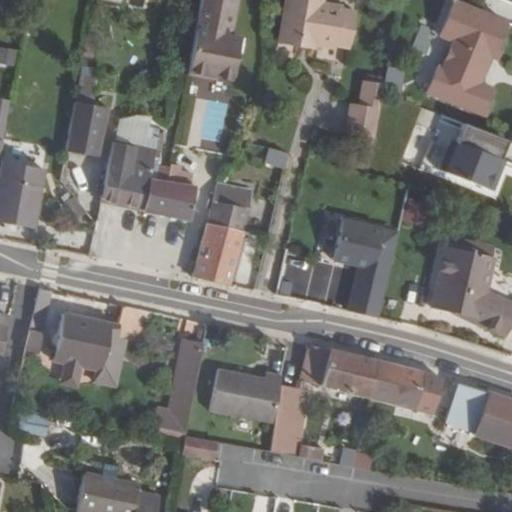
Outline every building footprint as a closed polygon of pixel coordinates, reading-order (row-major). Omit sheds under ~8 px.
[(227,36),(232,0),(197,0),(185,71),(230,79),(237,36),(227,36)] [(327,54),(333,12),(311,8),(313,2),(296,0),(276,0),(269,49),(291,53),(293,44),(306,46),(305,50),(327,54)] [(466,83),(475,56),(486,59),(491,41),(487,40),(494,22),(446,2),(432,37),(446,44),(435,70),(430,67),(419,94),(479,117),(484,103),(481,102),(485,88),(466,83)] [(305,50),(306,46),(293,44),(291,53),(305,55),(305,50)] [(0,64),(15,67),(18,50),(0,47),(0,64)] [(388,66),(386,87),(403,89),(405,68),(388,66)] [(88,103),(93,75),(75,72),(71,100),(88,103)] [(0,94),(8,96),(11,77),(0,74),(0,94)] [(367,142),(376,87),(357,84),(353,107),(345,106),(341,136),(367,142)] [(0,142),(8,96),(0,94),(0,142)] [(100,125),(103,105),(88,103),(71,100),(67,118),(100,125)] [(95,154),(100,125),(67,118),(62,148),(95,154)] [(157,136),(159,127),(151,126),(150,134),(157,136)] [(146,209),(151,180),(146,177),(151,147),(155,148),(157,136),(150,134),(147,147),(107,139),(96,199),(146,209)] [(284,169),(289,154),(268,148),(264,163),(284,169)] [(166,181),(170,163),(158,161),(155,179),(166,181)] [(43,170),(0,162),(0,226),(32,232),(43,170)] [(183,216),(189,185),(166,181),(155,179),(151,178),(151,180),(146,209),(183,216)] [(223,284),(245,191),(210,183),(188,277),(223,284)] [(429,227),(431,203),(404,200),(401,224),(429,227)] [(327,261),(356,267),(347,311),(381,318),(399,229),(336,216),(327,261)] [(511,309),(484,297),(492,260),(442,250),(429,310),(446,314),(504,340),(509,329),(511,330),(511,309)] [(34,313),(48,315),(52,291),(39,289),(34,313)] [(139,342),(145,308),(122,303),(116,338),(139,342)] [(100,369),(110,321),(62,311),(53,360),(100,369)] [(187,430),(207,342),(186,337),(168,428),(187,430)] [(361,397),(370,358),(310,343),(301,384),(361,397)] [(418,410),(428,369),(420,366),(419,370),(370,358),(361,397),(418,410)] [(280,383),(282,373),(266,370),(265,377),(221,367),(211,408),(271,421),(280,383)] [(511,438),(511,394),(452,376),(449,389),(478,396),(470,426),(511,438)] [(297,443),(306,407),(296,405),(299,387),(280,383),(271,421),(266,447),(295,453),(297,443)] [(306,407),(309,389),(299,387),(296,405),(306,407)] [(470,426),(478,396),(449,389),(442,417),(470,426)] [(24,413),(21,432),(47,437),(50,417),(24,413)] [(467,436),(470,426),(442,417),(439,428),(467,436)] [(209,457),(212,438),(187,434),(183,452),(209,457)] [(313,455),(315,447),(297,443),(295,453),(313,455)] [(372,470),(374,453),(343,450),(341,467),(372,470)] [(88,511),(133,511),(140,480),(86,468),(78,510),(88,511)]
